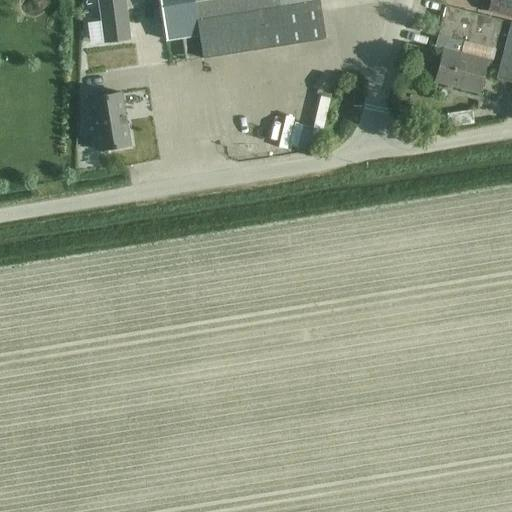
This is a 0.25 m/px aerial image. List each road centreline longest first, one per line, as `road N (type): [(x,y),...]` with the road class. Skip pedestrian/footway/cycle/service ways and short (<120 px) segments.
road 1 (unclassified): [(0,219),(371,152)]
road 2 (unclassified): [(371,152),(399,0)]
road 3 (unclassified): [(371,152),(511,130)]
